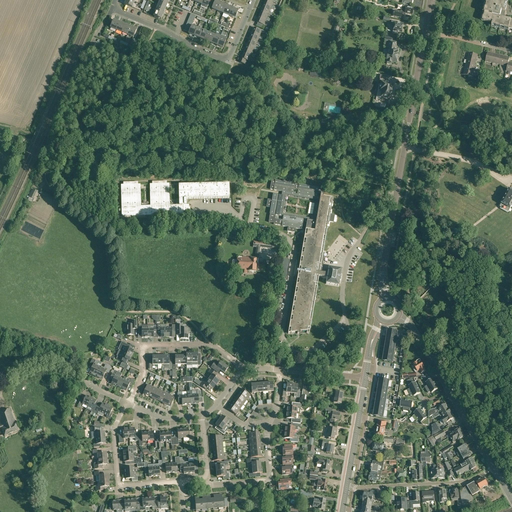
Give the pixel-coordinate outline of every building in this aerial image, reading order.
[(201,7),(206,9),(207,7),(210,0),(203,0),(202,5),(201,7)] [(491,26),(511,31),(511,19),(507,18),(507,11),(505,11),(507,0),(486,0),(481,21),(492,23),(491,26)] [(212,9),(218,11),(221,3),(215,1),(212,9)] [(218,11),(223,13),(227,6),(221,3),(218,11)] [(155,10),(164,13),(166,8),(158,4),(155,10)] [(275,8),(272,6),(271,7),(264,4),(261,10),(269,13),(269,12),(271,8),(274,10),(275,8)] [(223,13),(229,16),(232,8),(227,6),(223,13)] [(404,13),(412,15),(413,8),(410,8),(408,7),(403,7),(402,11),(404,11),(404,13)] [(229,16),(235,18),(238,10),(232,8),(229,16)] [(153,16),(161,19),(164,13),(155,10),(153,16)] [(266,19),(267,18),(268,14),(271,16),(272,13),(269,12),(269,13),(261,10),(259,16),(266,19)] [(266,19),(259,16),(256,22),(264,25),(266,20),(269,22),(269,20),(270,19),(267,18),(266,19)] [(110,28),(116,30),(119,22),(114,20),(110,28)] [(392,34),(397,35),(398,32),(402,33),(403,24),(400,24),(400,23),(391,21),(391,24),(394,24),(392,34)] [(116,30),(122,33),(125,25),(119,22),(116,30)] [(122,33),(128,35),(131,27),(125,25),(122,33)] [(197,28),(192,26),(191,27),(190,30),(189,33),(188,34),(194,36),(197,28)] [(194,36),(200,39),(203,30),(200,29),(201,27),(199,26),(198,28),(197,28),(194,36)] [(128,35),(133,37),(137,30),(131,27),(128,35)] [(259,37),(259,36),(261,32),(264,34),(265,32),(262,30),(261,31),(254,28),(251,34),(259,37)] [(200,39),(206,41),(209,33),(203,30),(200,39)] [(206,41),(211,43),(215,35),(214,35),(209,33),(206,41)] [(215,35),(211,43),(217,46),(221,35),(215,33),(214,35),(215,35)] [(256,43),(257,42),(258,38),(261,40),(262,37),(259,36),(259,37),(251,34),(251,35),(249,40),(256,43)] [(217,46),(223,48),(227,38),(221,35),(217,46)] [(387,64),(391,65),(392,62),(396,63),(396,61),(397,61),(398,58),(397,58),(398,50),(394,49),(394,46),(396,47),(397,42),(392,41),(393,37),(386,35),(383,48),(388,48),(388,49),(389,49),(386,61),(387,61),(387,64)] [(260,44),(257,42),(256,43),(249,40),(246,46),(254,49),(254,48),(256,44),(259,46),(260,44)] [(251,55),(252,54),(253,50),(256,52),(257,50),(254,48),(254,49),(246,46),(245,48),(244,52),(251,55)] [(255,56),(252,54),(251,55),(244,52),(239,62),(245,64),(247,60),(249,61),(251,56),(254,58),(255,56)] [(485,61),(492,63),(494,54),(487,52),(485,61)] [(467,60),(476,62),(477,55),(468,53),(467,60)] [(492,63),(500,65),(502,56),(494,54),(492,63)] [(508,62),(509,57),(502,56),(500,65),(507,66),(508,62)] [(465,67),(474,69),(476,62),(467,60),(465,67)] [(463,75),(472,77),(474,69),(465,67),(463,75)] [(381,101),(388,102),(388,99),(390,99),(392,85),(385,83),(385,81),(386,81),(387,77),(380,76),(380,80),(381,80),(379,92),(382,92),(381,98),(382,98),(381,101)] [(281,226),(288,227),(287,231),(294,232),(295,228),(302,229),(303,221),(307,222),(288,334),(297,333),(297,334),(300,334),(300,332),(307,332),(306,334),(309,334),(319,277),(327,279),(326,284),(338,286),(339,281),(340,276),(340,275),(341,270),(329,268),(328,273),(322,273),(324,257),(322,256),(327,229),(328,229),(334,197),(324,195),(324,193),(321,193),(322,189),(318,188),(312,187),(313,183),(306,181),(305,185),(299,184),(296,184),(288,182),(289,179),(282,177),(281,181),(275,180),(275,181),(271,180),(270,189),(282,191),(282,195),(273,194),(272,200),(268,200),(266,207),(271,208),(270,214),(268,222),(273,223),(273,224),(281,226)] [(121,185),(122,216),(189,215),(189,205),(186,205),(186,199),(229,198),(229,183),(178,185),(179,205),(170,205),(169,184),(167,184),(167,181),(152,182),(152,184),(150,184),(150,206),(141,206),(140,184),(138,184),(138,182),(123,182),(123,185),(121,185)] [(28,197),(33,199),(37,191),(32,189),(28,197)] [(500,207),(509,212),(511,206),(511,190),(510,189),(500,207)] [(261,245),(268,246),(269,241),(254,239),(254,241),(256,241),(255,244),(258,245),(258,248),(260,249),(260,247),(261,245)] [(246,273),(248,273),(248,271),(255,272),(256,264),(258,264),(259,258),(254,258),(237,257),(236,260),(233,260),(232,261),(232,265),(233,266),(236,266),(236,270),(242,271),(242,269),(244,270),(244,273),(246,273)] [(436,287),(439,291),(446,284),(444,283),(446,281),(442,277),(440,279),(442,281),(436,287)] [(127,325),(127,335),(134,335),(134,329),(137,329),(137,321),(131,321),(131,325),(127,325)] [(142,332),(142,337),(147,337),(147,328),(147,325),(138,325),(139,332),(142,332)] [(150,328),(147,328),(147,337),(153,337),(153,335),(156,335),(156,325),(150,325),(150,328)] [(160,337),(166,337),(166,328),(166,325),(157,325),(157,335),(160,335),(160,337)] [(166,328),(166,337),(172,337),(172,332),(175,332),(175,325),(172,325),(172,328),(166,328)] [(180,335),(180,339),(188,339),(188,334),(189,334),(189,328),(183,328),(183,325),(176,325),(176,335),(180,335)] [(388,331),(387,336),(396,338),(397,332),(395,332),(395,330),(390,329),(390,331),(388,331)] [(387,336),(386,343),(395,344),(396,345),(397,338),(396,338),(387,336)] [(119,350),(131,356),(133,351),(129,349),(130,346),(122,342),(121,342),(118,350),(119,350)] [(116,359),(123,362),(124,359),(128,361),(131,356),(119,350),(116,356),(117,356),(116,359)] [(192,363),(192,366),(200,365),(201,365),(201,359),(197,359),(197,354),(192,354),(192,363)] [(393,356),(384,354),(383,361),(393,362),(394,356),(393,356)] [(158,365),(158,356),(152,356),(152,357),(148,357),(148,362),(149,362),(149,369),(152,369),(152,367),(153,367),(154,366),(154,365),(158,365)] [(169,356),(163,356),(163,365),(163,368),(164,368),(169,368),(169,370),(172,370),(172,362),(169,362),(169,356)] [(420,370),(422,373),(426,371),(424,368),(424,367),(420,359),(417,361),(417,362),(413,364),(416,368),(414,369),(416,372),(417,371),(420,370)] [(89,373),(96,376),(100,367),(97,365),(98,361),(96,360),(94,364),(89,373)] [(220,370),(224,373),(228,368),(221,362),(218,365),(215,362),(211,367),(218,373),(220,370)] [(96,376),(102,379),(106,372),(108,373),(111,367),(106,365),(104,369),(100,367),(96,376)] [(111,384),(116,386),(120,378),(122,374),(117,372),(114,370),(112,374),(109,380),(112,381),(111,384)] [(209,380),(216,385),(219,380),(215,377),(217,374),(211,370),(209,373),(212,375),(209,380)] [(116,386),(121,388),(125,381),(126,378),(124,377),(123,379),(120,378),(116,386)] [(438,389),(437,389),(432,379),(431,379),(431,378),(425,382),(427,386),(424,387),(428,393),(431,391),(432,392),(432,393),(438,389)] [(121,388),(126,391),(129,385),(132,386),(135,380),(132,379),(131,380),(129,379),(128,382),(125,380),(125,381),(121,388)] [(208,387),(212,390),(216,385),(209,380),(207,382),(203,380),(200,385),(206,389),(208,387)] [(417,387),(415,382),(409,385),(414,395),(420,393),(418,389),(417,387)] [(143,394),(149,396),(153,387),(147,384),(143,394)] [(291,393),(292,385),(287,384),(286,391),(283,390),(282,396),(286,397),(286,393),(291,393)] [(296,398),(299,398),(300,392),(297,392),(298,385),(292,385),(291,393),(294,394),(294,397),(296,397),(296,398)] [(333,403),(341,405),(343,393),(338,392),(338,388),(326,386),(325,392),(335,394),(333,403)] [(149,396),(154,399),(158,390),(153,387),(149,396)] [(238,394),(247,400),(250,395),(242,389),(238,394)] [(154,399),(160,401),(164,392),(158,390),(154,399)] [(192,395),(193,404),(199,404),(199,403),(203,403),(202,398),(201,398),(201,391),(198,391),(198,395),(192,395)] [(160,401),(165,404),(169,395),(164,392),(160,401)] [(187,405),(187,396),(182,396),(182,392),(178,392),(177,394),(178,403),(182,403),(182,405),(187,405)] [(235,399),(243,405),(247,400),(238,394),(235,399)] [(165,404),(171,406),(175,397),(169,395),(165,404)] [(87,406),(91,398),(86,396),(84,400),(81,399),(77,407),(80,408),(82,404),(87,406)] [(94,413),(97,407),(98,405),(95,404),(96,401),(91,398),(87,406),(86,409),(91,412),(90,414),(93,416),(94,413)] [(232,404),(240,410),(243,405),(235,399),(232,404)] [(406,400),(400,400),(399,406),(411,408),(412,401),(408,401),(406,400)] [(97,407),(94,413),(102,417),(104,414),(107,406),(102,403),(101,406),(98,405),(97,407)] [(287,413),(296,413),(296,410),(300,410),(300,408),(301,408),(302,404),(296,403),(295,407),(287,406),(287,413)] [(228,409),(236,415),(240,410),(232,404),(228,409)] [(429,411),(429,417),(433,415),(436,413),(437,415),(439,413),(440,414),(449,409),(446,404),(437,409),(437,408),(434,409),(433,409),(429,411)] [(106,417),(110,419),(112,414),(110,413),(113,408),(107,406),(104,414),(107,415),(106,417)] [(0,429),(1,429),(4,436),(18,430),(10,408),(0,412),(0,424),(0,425),(0,424),(0,429)] [(328,412),(328,415),(331,415),(330,421),(330,422),(333,423),(334,422),(334,420),(338,421),(340,414),(336,414),(336,413),(332,412),(332,409),(326,408),(325,411),(328,412)] [(415,413),(422,422),(427,418),(424,414),(423,413),(422,413),(419,408),(414,412),(415,413)] [(442,419),(451,413),(452,413),(449,409),(440,414),(439,413),(437,415),(436,413),(433,415),(435,418),(440,415),(441,417),(442,419)] [(293,423),(300,424),(301,420),(296,419),(296,413),(287,413),(286,418),(293,419),(293,423)] [(451,413),(442,419),(445,423),(447,422),(454,418),(451,413)] [(218,421),(226,426),(227,423),(230,425),(232,422),(229,420),(229,421),(222,416),(218,421)] [(219,431),(224,435),(225,432),(222,430),(226,426),(218,421),(215,425),(220,429),(219,431)] [(377,428),(376,431),(389,433),(389,430),(385,429),(386,422),(378,421),(377,426),(376,428),(377,428)] [(285,426),(285,432),(294,433),(294,430),(297,430),(297,428),(300,428),(300,425),(292,424),(292,427),(285,426)] [(432,426),(433,435),(440,431),(436,424),(432,426)] [(327,439),(330,440),(330,438),(334,439),(335,432),(336,433),(337,429),(332,428),(332,426),(327,425),(327,428),(328,428),(327,431),(328,431),(327,439)] [(96,438),(105,438),(104,432),(101,432),(100,427),(98,427),(92,426),(93,432),(91,433),(91,439),(96,438)] [(134,428),(128,429),(129,438),(135,437),(135,441),(138,441),(138,438),(138,437),(138,435),(135,435),(134,428)] [(448,434),(451,438),(462,432),(460,428),(453,432),(452,431),(448,434)] [(123,439),(129,438),(128,429),(122,429),(123,436),(118,436),(119,443),(124,443),(123,439)] [(174,437),(175,445),(179,445),(178,440),(181,440),(181,438),(183,438),(182,429),(177,430),(178,435),(174,436),(174,437)] [(188,429),(182,429),(183,438),(184,441),(189,441),(194,441),(193,434),(189,435),(188,429)] [(428,439),(433,447),(438,444),(436,441),(440,438),(446,435),(443,430),(428,439)] [(147,441),(147,432),(141,433),(142,437),(138,437),(138,438),(138,441),(139,440),(139,446),(143,446),(142,442),(144,441),(147,441)] [(171,443),(171,446),(175,445),(174,437),(171,438),(170,432),(165,433),(165,442),(168,441),(169,443),(171,443)] [(291,442),(298,443),(298,440),(297,439),(297,437),(294,436),(294,433),(285,432),(284,438),(291,439),(291,442)] [(451,438),(454,443),(458,440),(458,441),(465,437),(462,432),(451,438)] [(42,450),(50,443),(45,437),(37,443),(42,450)] [(93,444),(93,448),(100,447),(100,444),(105,444),(105,438),(96,438),(96,444),(93,444)] [(326,453),(333,454),(334,447),(328,446),(329,442),(323,441),(322,448),(326,448),(325,449),(326,449),(325,451),(327,452),(326,453)] [(378,455),(380,455),(381,455),(382,452),(382,450),(386,451),(387,447),(384,446),(385,445),(374,443),(374,447),(373,448),(373,450),(373,451),(377,452),(377,454),(378,455)] [(457,454),(458,455),(458,456),(468,450),(466,448),(467,447),(466,445),(464,444),(457,448),(460,453),(457,454)] [(283,456),(285,455),(293,455),(292,448),(295,448),(295,445),(289,445),(289,448),(280,449),(280,452),(283,452),(283,456)] [(445,453),(445,454),(450,451),(450,450),(454,448),(452,445),(440,453),(441,456),(445,453)] [(123,450),(124,456),(133,455),(133,452),(136,451),(135,446),(129,446),(130,449),(123,450)] [(97,454),(98,459),(106,459),(106,452),(100,453),(100,450),(93,450),(93,454),(97,454)] [(462,455),(464,460),(471,456),(472,454),(471,453),(469,452),(468,450),(458,456),(458,455),(455,457),(456,459),(462,455)] [(133,455),(124,456),(124,462),(131,461),(131,464),(137,464),(142,464),(141,459),(137,460),(137,458),(133,459),(133,455)] [(285,465),(291,465),(292,464),(292,458),(293,458),(293,455),(285,455),(285,458),(280,459),(280,462),(282,462),(283,465),(285,465)] [(176,467),(179,466),(179,458),(179,457),(175,458),(175,464),(170,464),(171,473),(177,472),(176,467)] [(183,468),(183,474),(189,473),(188,462),(185,462),(183,462),(182,458),(179,458),(179,466),(180,469),(183,468)] [(188,462),(189,473),(195,473),(194,467),(198,467),(197,458),(193,458),(194,461),(193,462),(193,461),(189,461),(189,462),(188,462)] [(331,465),(331,462),(323,461),(324,459),(317,458),(316,464),(317,464),(317,465),(321,466),(320,470),(323,470),(323,472),(326,473),(327,472),(327,471),(329,471),(330,465),(331,465)] [(459,468),(460,470),(466,466),(467,467),(475,462),(474,462),(472,458),(465,462),(466,462),(461,465),(462,466),(459,468)] [(94,463),(94,469),(102,469),(102,465),(107,465),(106,459),(98,459),(98,463),(94,463)] [(250,469),(252,468),(261,468),(260,462),(254,463),(253,459),(246,459),(247,463),(250,463),(250,469)] [(153,465),(154,476),(160,476),(159,469),(162,469),(162,461),(158,461),(159,464),(153,465)] [(371,469),(370,472),(381,474),(387,474),(387,472),(387,471),(382,471),(382,472),(383,466),(380,465),(381,461),(374,461),(373,464),(372,464),(370,465),(370,467),(371,469)] [(409,462),(410,471),(412,471),(413,481),(417,480),(417,465),(416,466),(416,461),(409,462)] [(215,466),(216,472),(225,471),(224,468),(228,467),(228,462),(222,462),(222,465),(215,466)] [(455,470),(458,476),(465,472),(466,473),(470,470),(470,471),(473,469),(474,472),(479,470),(477,466),(476,464),(475,464),(475,463),(475,462),(467,467),(466,466),(460,470),(459,468),(455,470)] [(144,463),(145,467),(145,470),(148,470),(149,477),(154,476),(153,465),(148,465),(147,463),(144,463)] [(282,471),(282,475),(292,474),(291,465),(285,465),(285,468),(279,469),(279,472),(282,471)] [(249,474),(249,477),(255,477),(255,474),(261,473),(261,468),(252,468),(252,474),(249,474)] [(225,471),(216,472),(216,477),(223,476),(223,479),(229,479),(229,476),(227,476),(226,471),(225,471)] [(96,482),(100,481),(108,481),(108,474),(102,475),(102,472),(95,472),(95,476),(96,476),(96,482)] [(381,474),(370,472),(370,476),(368,476),(368,478),(369,480),(372,480),(372,482),(375,483),(376,481),(377,481),(377,480),(380,481),(381,476),(387,477),(387,474),(381,474)] [(132,478),(132,481),(138,481),(137,476),(134,476),(134,473),(125,474),(126,479),(132,478)] [(477,487),(479,491),(488,486),(484,478),(477,482),(477,483),(479,486),(477,487)] [(278,486),(278,490),(288,489),(288,485),(291,485),(290,479),(284,480),(284,483),(275,484),(276,487),(278,486)] [(321,491),(325,492),(326,490),(327,489),(327,487),(326,486),(327,480),(323,480),(318,479),(318,483),(314,482),(314,486),(317,487),(316,490),(321,491)] [(96,486),(96,491),(104,490),(103,487),(109,487),(108,481),(100,481),(100,485),(98,485),(98,486),(96,486)] [(467,487),(473,496),(479,492),(479,491),(477,487),(479,486),(477,483),(475,484),(474,483),(467,487)] [(460,491),(462,511),(467,511),(479,508),(476,501),(479,498),(477,494),(472,497),(466,487),(460,491)] [(444,503),(444,504),(448,503),(447,499),(446,491),(445,491),(445,490),(443,490),(442,491),(439,491),(440,503),(444,503)] [(423,500),(423,504),(427,503),(427,500),(435,499),(434,492),(423,493),(423,500)] [(363,501),(372,503),(373,499),(381,500),(382,500),(383,495),(382,495),(378,494),(377,497),(375,496),(375,493),(371,493),(371,494),(365,493),(363,501)] [(410,502),(410,509),(414,509),(414,505),(420,505),(420,501),(419,493),(416,493),(414,493),(413,493),(414,501),(413,501),(413,502),(410,502)] [(219,495),(221,510),(224,509),(224,507),(227,507),(227,499),(224,499),(223,498),(222,498),(221,495),(219,495)] [(205,496),(207,511),(214,510),(213,499),(210,499),(210,496),(205,496)] [(157,501),(158,509),(161,509),(167,508),(167,505),(166,497),(160,497),(160,501),(157,501)] [(139,503),(140,511),(145,510),(145,507),(149,507),(148,498),(142,499),(142,503),(139,503)] [(148,498),(149,507),(152,507),(152,510),(158,509),(157,501),(154,501),(154,498),(148,498)] [(130,500),(131,511),(135,511),(140,511),(139,503),(136,503),(136,499),(130,500)] [(318,509),(324,510),(325,506),(325,504),(326,500),(320,499),(319,501),(314,500),(313,507),(318,508),(318,509)] [(410,509),(410,502),(407,502),(407,499),(397,499),(397,502),(394,502),(395,506),(397,505),(398,511),(407,510),(407,509),(410,509)] [(122,511),(125,511),(127,511),(131,511),(130,500),(124,500),(124,504),(121,504),(122,511)] [(122,511),(121,504),(118,505),(118,501),(112,501),(112,504),(110,504),(110,505),(110,509),(111,510),(113,510),(116,510),(116,511),(122,511)]
